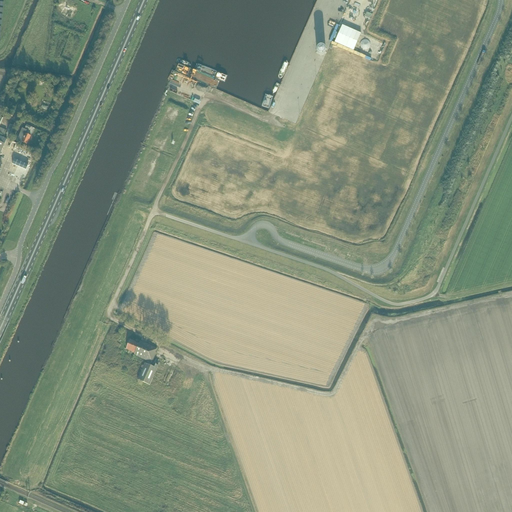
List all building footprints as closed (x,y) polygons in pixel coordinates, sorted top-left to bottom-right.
[(62,6),(60,5),(59,4),(58,7),(61,8),(60,11),(62,12),(62,14),(62,15),(66,17),(67,16),(68,15),(71,16),(73,10),(65,7),(62,6)] [(349,11),(349,13),(350,16),(352,19),(354,20),(357,20),(360,19),(362,16),(363,13),(362,10),(360,8),(358,7),(357,6),(355,6),(353,7),(351,9),(349,11)] [(345,42),(347,43),(349,43),(352,42),(353,40),(354,38),(354,35),(353,33),(351,31),(349,30),(346,31),(344,32),(343,34),(342,36),(342,38),(343,40),(345,42)] [(11,135),(15,126),(10,124),(6,133),(11,135)] [(26,134),(28,131),(23,129),(19,140),(27,144),(30,136),(26,134)] [(12,164),(26,170),(28,165),(14,159),(12,164)] [(152,363),(157,353),(156,352),(157,349),(140,341),(140,343),(130,339),(126,349),(132,352),(132,353),(135,354),(134,356),(152,363)] [(150,385),(159,366),(156,364),(155,367),(145,363),(138,379),(150,385)]
